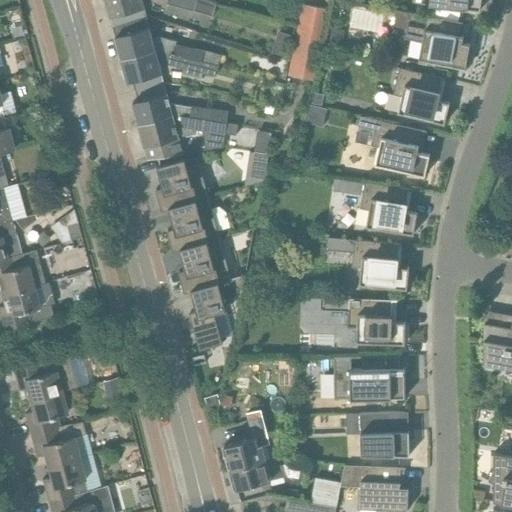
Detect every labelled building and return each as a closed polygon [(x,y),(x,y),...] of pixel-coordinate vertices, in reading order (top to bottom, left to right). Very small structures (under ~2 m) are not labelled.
[(105,0),(114,32),(149,23),(147,18),(148,18),(146,9),(145,9),(143,0),(151,0),(151,1),(168,5),(187,9),(190,4),(201,7),(203,1),(198,0),(105,0)] [(289,77),(299,79),(314,82),(330,0),(303,0),(288,77),(289,77)] [(481,11),(482,0),(421,0),(421,4),(481,11)] [(350,26),(381,33),(385,14),(355,7),(350,26)] [(471,45),(465,44),(466,38),(460,37),(463,24),(410,14),(405,40),(422,43),(419,60),(466,70),(471,45)] [(217,67),(218,67),(221,56),(177,44),(177,42),(160,37),(153,39),(149,23),(114,32),(116,37),(115,37),(122,61),(156,52),(217,67)] [(165,85),(165,84),(162,75),(172,72),(171,66),(185,70),(185,69),(215,75),(217,67),(156,52),(122,61),(128,84),(132,83),(135,93),(165,85)] [(445,124),(450,104),(438,101),(443,79),(400,68),(394,95),(402,97),(398,113),(445,124)] [(175,116),(227,124),(229,112),(192,106),(192,107),(170,104),(165,85),(135,93),(138,102),(133,103),(139,125),(175,116)] [(311,102),(307,119),(323,124),(328,107),(311,102)] [(148,160),(185,154),(181,139),(204,143),(206,151),(224,148),(222,141),(225,140),(225,135),(227,124),(175,116),(139,125),(148,160)] [(430,156),(418,152),(423,131),(377,120),(371,146),(379,148),(376,165),(425,176),(430,156)] [(0,153),(14,149),(8,127),(0,129),(0,153)] [(267,181),(268,151),(250,150),(249,181),(267,181)] [(169,209),(208,198),(197,158),(186,161),(185,159),(158,166),(163,188),(156,190),(162,211),(169,209)] [(61,172),(59,165),(56,166),(54,161),(44,164),(47,176),(61,172)] [(61,172),(47,176),(51,189),(65,185),(61,172)] [(333,193),(346,195),(349,180),(336,177),(333,193)] [(414,235),(418,214),(405,212),(409,189),(365,182),(361,209),(369,211),(367,227),(414,235)] [(180,250),(220,239),(208,198),(169,209),(174,229),(168,231),(173,252),(180,250)] [(69,240),(79,237),(76,224),(66,226),(69,240)] [(328,236),(328,261),(352,262),(353,237),(328,236)] [(195,291),(231,279),(220,239),(180,250),(186,271),(179,273),(185,293),(192,291),(195,291)] [(410,268),(397,267),(399,245),(355,240),(352,268),(361,269),(360,285),(408,290),(410,268)] [(0,289),(1,295),(34,286),(28,265),(17,267),(14,256),(7,258),(0,259),(0,289)] [(223,343),(215,314),(226,311),(225,307),(240,300),(245,275),(231,279),(195,291),(192,291),(197,311),(190,313),(200,350),(223,343)] [(31,322),(29,312),(39,308),(34,286),(1,295),(5,306),(1,307),(3,316),(0,317),(4,330),(31,322)] [(406,323),(393,323),(393,300),(349,299),(349,326),(357,327),(357,343),(405,344),(406,323)] [(485,364),(511,368),(511,327),(509,343),(485,339),(485,364)] [(30,400),(62,391),(56,370),(72,365),(69,355),(14,369),(18,382),(21,381),(23,390),(27,389),(30,400)] [(335,400),(406,398),(405,369),(400,369),(399,356),(334,357),(335,400)] [(234,391),(249,392),(251,379),(235,377),(234,391)] [(32,435),(60,427),(57,416),(68,413),(62,391),(30,400),(33,412),(29,413),(32,422),(29,423),(32,435)] [(231,470),(267,460),(264,446),(270,444),(261,410),(248,413),(254,438),(225,446),(231,470)] [(410,456),(409,432),(409,412),(360,414),(362,455),(410,456)] [(48,467),(80,458),(74,435),(63,439),(60,427),(32,435),(35,448),(38,447),(41,456),(45,455),(48,467)] [(511,456),(494,454),(494,471),(488,482),(494,485),(494,502),(511,505),(511,456)] [(236,490),(285,476),(280,457),(267,460),(231,470),(236,490)] [(50,501),(78,494),(75,482),(86,480),(80,458),(48,467),(51,478),(47,479),(49,488),(46,489),(50,501)] [(398,511),(399,508),(408,508),(409,488),(400,488),(401,468),(345,466),(344,471),(340,487),(361,488),(360,506),(380,507),(379,511),(398,511)] [(336,508),(340,487),(344,471),(329,468),(327,476),(316,474),(311,503),(336,508)] [(94,511),(92,503),(81,505),(78,494),(50,501),(52,511),(94,511)] [(311,503),(309,511),(335,511),(336,508),(311,503)]
